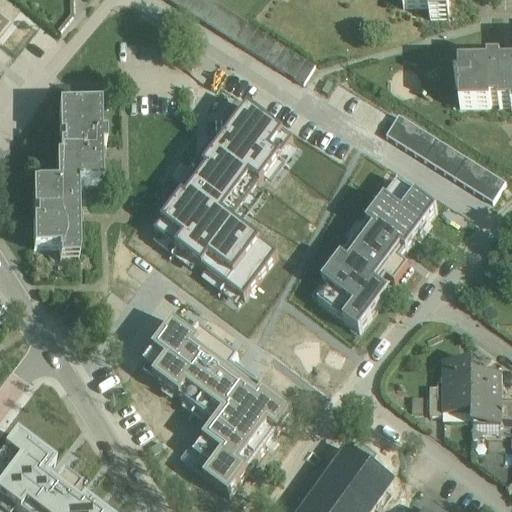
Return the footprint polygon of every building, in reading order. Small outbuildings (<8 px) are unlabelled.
[(248,25),(207,0),(163,0),(236,45),(248,26),(248,25)] [(404,0),(404,12),(429,12),(429,17),(430,17),(430,23),(448,23),(448,17),(449,17),(448,0),(404,0)] [(315,69),(248,26),(236,45),(303,88),(315,69)] [(511,70),(501,71),(501,66),(489,66),(489,71),(460,71),(460,84),(456,84),(457,89),(460,89),(461,112),(491,111),(491,108),(500,108),(500,111),(511,111),(511,70)] [(99,110),(59,110),(59,141),(63,141),(63,150),(59,150),(60,161),(56,162),(56,188),(36,188),(36,189),(32,189),(33,215),(37,215),(37,225),(33,225),(33,253),(58,252),(59,259),(59,258),(59,264),(78,264),(78,258),(77,191),(82,191),(82,188),(101,188),(100,151),(105,151),(105,138),(100,138),(99,110)] [(182,201),(155,236),(245,303),(278,259),(234,225),(294,145),(249,112),(222,147),(216,142),(193,173),(198,176),(179,199),(182,201)] [(395,289),(410,270),(401,263),(438,215),(399,186),(323,286),(329,291),(318,305),(360,337),(390,297),(381,290),(387,282),(395,289)] [(174,326),(144,366),(157,376),(154,381),(216,427),(194,457),(212,471),(204,482),(229,501),(294,416),(233,370),(239,362),(199,332),(193,341),(174,326)] [(473,365),(443,365),(443,392),(443,411),(446,411),(471,411),(472,411),(472,377),(473,377),(473,365)] [(473,377),(472,377),(472,411),(472,412),(471,411),(472,428),(473,428),(473,422),(500,423),(501,423),(501,404),(501,377),(473,377)] [(443,392),(430,391),(430,419),(444,420),(446,411),(443,411),(443,392)] [(511,404),(501,404),(501,423),(500,423),(500,432),(511,431),(511,404)] [(0,500),(15,511),(95,511),(75,497),(82,488),(63,474),(63,475),(63,474),(57,483),(48,477),(55,467),(16,437),(0,458),(0,500)] [(340,471),(321,498),(336,509),(356,481),(368,489),(378,475),(346,453),(345,455),(346,455),(337,468),(340,471)]
